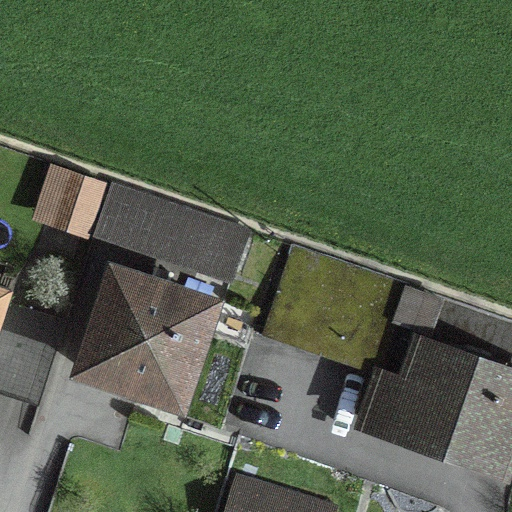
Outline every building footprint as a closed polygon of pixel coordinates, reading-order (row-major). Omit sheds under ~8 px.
[(213,218),(109,181),(99,213),(202,249),(213,218)] [(406,285),(290,245),(259,333),(403,385),(387,430),(498,471),(511,431),(511,377),(501,374),(503,369),(447,350),(445,355),(418,345),(423,331),(394,318),(404,290),(406,285)] [(112,272),(81,368),(179,401),(211,304),(164,289),(169,272),(151,266),(146,283),(112,272)] [(404,290),(394,318),(424,329),(434,301),(404,290)] [(66,319),(2,297),(0,303),(0,387),(40,401),(66,319)] [(327,511),(328,510),(234,482),(225,511),(327,511)]
